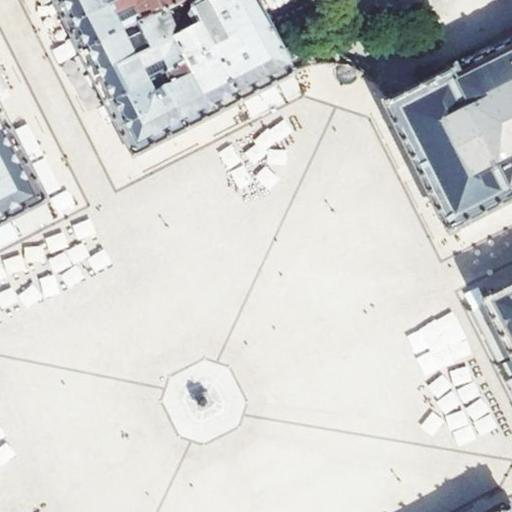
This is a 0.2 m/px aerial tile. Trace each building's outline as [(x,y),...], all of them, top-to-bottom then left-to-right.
[(60,13),(68,28),(121,0),(60,0),(55,3),(60,13)] [(70,31),(81,53),(124,30),(139,22),(183,0),(121,0),(68,28),(70,31)] [(132,45),(124,30),(81,53),(87,65),(94,79),(174,38),(178,25),(173,16),(181,12),(183,5),(184,0),(183,0),(139,22),(147,38),(132,45)] [(189,61),(217,115),(220,113),(236,105),(243,101),(201,21),(185,0),(184,0),(183,5),(198,26),(177,37),(189,61)] [(185,0),(201,21),(243,101),(269,88),(298,73),(259,0),(185,0)] [(139,22),(124,30),(132,45),(147,38),(139,22)] [(96,83),(107,103),(152,80),(163,74),(189,61),(177,37),(174,38),(94,79),(96,83)] [(511,39),(407,93),(388,103),(454,233),(511,203),(511,39)] [(190,128),(199,124),(217,115),(189,61),(163,74),(166,80),(190,128)] [(152,80),(157,91),(166,80),(163,74),(152,80)] [(158,93),(157,91),(152,80),(107,103),(113,115),(119,128),(153,111),(151,105),(156,102),(153,95),(158,93)] [(153,111),(119,128),(134,157),(182,132),(190,128),(166,80),(157,91),(158,93),(153,95),(156,102),(151,105),(153,111)] [(0,126),(10,122),(2,106),(0,100),(0,126)] [(0,225),(50,200),(37,173),(29,159),(18,137),(10,122),(0,126),(0,225)] [(511,286),(485,300),(511,354),(511,286)]
